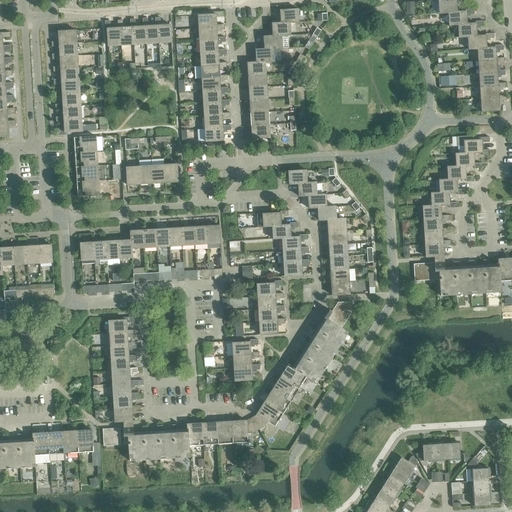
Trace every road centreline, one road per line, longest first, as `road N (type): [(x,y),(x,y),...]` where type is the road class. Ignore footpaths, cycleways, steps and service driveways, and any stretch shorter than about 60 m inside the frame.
road 1 (residential): [(50,15),(227,2)]
road 2 (residential): [(142,299),(150,413),(195,409)]
road 3 (residential): [(316,281),(313,229),(278,194),(223,200)]
road 4 (residential): [(476,192),(461,211),(462,255),(490,252),(483,203)]
road 5 (residential): [(196,205),(64,219)]
road 6 (residential): [(24,17),(30,146)]
road 7 (residential): [(41,145),(33,17)]
